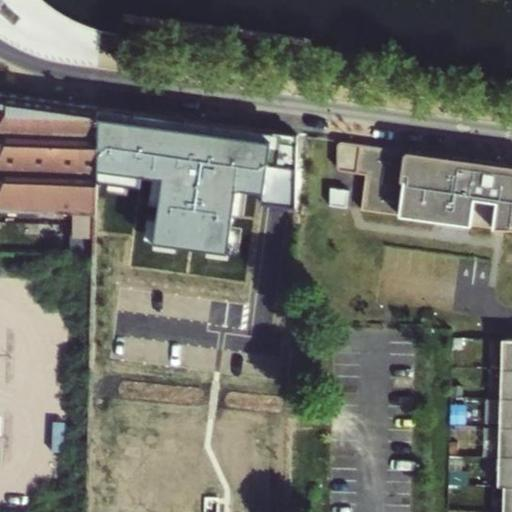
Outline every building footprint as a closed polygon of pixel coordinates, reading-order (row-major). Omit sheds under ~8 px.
[(100,107),(0,93),(0,207),(74,209),(75,220),(75,232),(96,233),(97,184),(99,129),(100,107)] [(287,133),(100,107),(99,129),(97,184),(141,192),(142,180),(161,183),(152,244),(228,256),(235,194),(262,196),(262,203),(278,205),(298,208),(300,135),(287,133)] [(511,163),(342,141),(342,170),(369,175),(364,210),(493,228),(511,227),(511,163)] [(356,188),(336,188),(336,206),(355,206),(356,188)] [(74,209),(0,207),(0,218),(75,220),(74,209)] [(511,511),(511,338),(507,338),(507,355),(503,355),(503,369),(507,369),(506,384),(502,384),(502,398),(506,398),(505,413),(501,413),(501,427),(505,427),(505,442),(501,442),(500,456),(504,456),(504,471),(500,471),(500,485),(506,485),(504,511),(511,511)]
